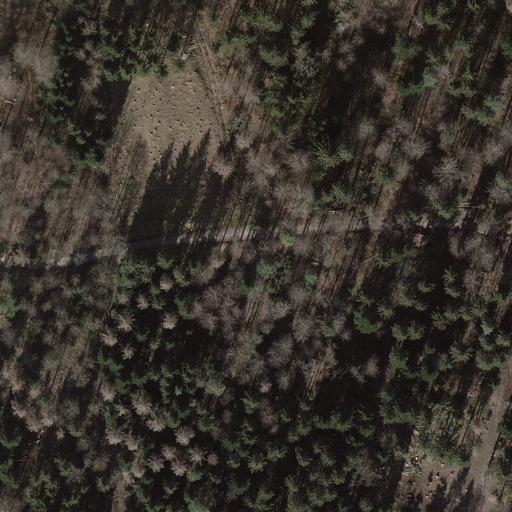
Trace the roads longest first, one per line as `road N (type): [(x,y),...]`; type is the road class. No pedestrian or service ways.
road 1 (track): [(0,259),(52,261),(291,227),(439,223),(511,231)]
road 2 (track): [(166,242),(133,263),(109,304),(102,434),(147,511)]
road 3 (track): [(102,434),(0,325)]
